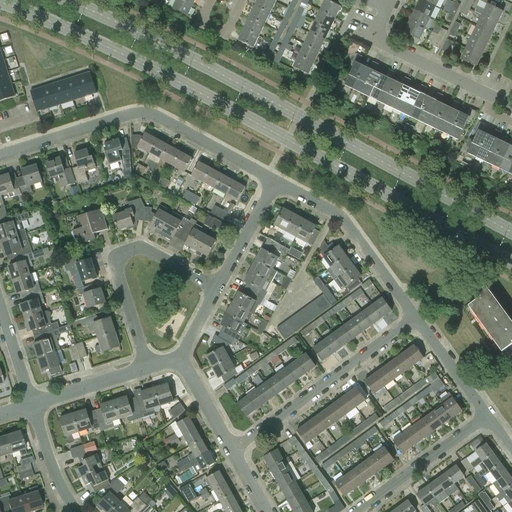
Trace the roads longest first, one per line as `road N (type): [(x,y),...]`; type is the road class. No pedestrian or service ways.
road 1 (primary): [(0,2),(186,86),(511,263)]
road 2 (primary): [(511,233),(191,58),(66,0)]
road 3 (residential): [(276,179),(150,115),(0,156)]
road 4 (residential): [(144,371),(118,256),(145,249),(217,287)]
road 5 (residential): [(234,451),(415,316)]
road 6 (residential): [(505,102),(375,40),(385,6)]
road 7 (residential): [(359,511),(486,417)]
road 8 (residential): [(415,316),(333,210)]
road 9 (residential): [(486,417),(415,316)]
road 10 (residential): [(217,287),(276,179)]
